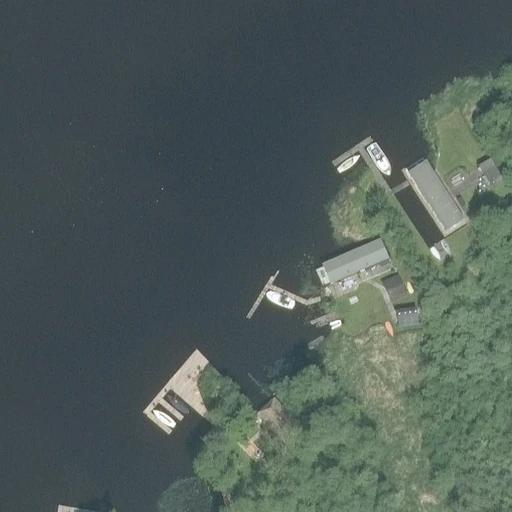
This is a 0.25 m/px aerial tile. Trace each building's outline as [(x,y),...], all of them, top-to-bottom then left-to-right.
[(424,157),(401,172),(444,238),(467,223),(424,157)] [(492,188),(502,181),(489,161),(479,167),(492,188)] [(380,241),(321,266),(330,287),(389,262),(380,241)] [(390,305),(409,297),(401,277),(382,284),(390,305)] [(396,312),(398,329),(418,326),(416,309),(396,312)] [(262,423),(288,445),(296,435),(269,414),(262,423)]
